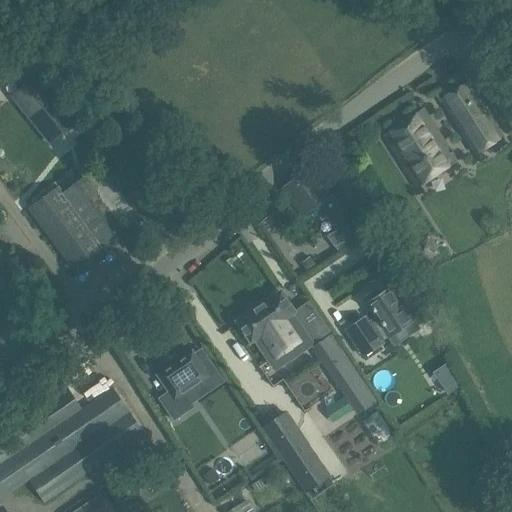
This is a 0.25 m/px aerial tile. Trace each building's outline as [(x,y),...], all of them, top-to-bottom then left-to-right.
[(39,78),(14,98),(32,120),(34,119),(38,124),(36,125),(52,145),(77,125),(39,78)] [(474,155),(504,137),(469,81),(440,99),(474,155)] [(416,188),(457,162),(424,110),(383,136),(416,188)] [(114,128),(110,122),(99,129),(103,135),(114,128)] [(60,190),(31,211),(79,275),(108,254),(103,248),(131,227),(124,217),(133,210),(99,165),(62,193),(60,190)] [(332,195),(310,168),(281,191),(303,217),(332,195)] [(324,233),(334,253),(349,245),(339,226),(324,233)] [(365,319),(347,331),(364,356),(382,344),(380,341),(388,335),(389,337),(401,328),(407,337),(418,329),(413,321),(421,315),(416,307),(417,306),(408,292),(398,299),(392,290),(380,297),(376,291),(364,299),(377,318),(369,324),(365,319)] [(281,293),(238,322),(251,342),(255,340),(270,362),(277,357),(282,365),(304,350),(299,342),(307,336),(292,315),(295,313),(281,293)] [(170,392),(160,399),(174,420),(193,407),(184,393),(208,377),(207,375),(214,370),(202,351),(194,356),(192,353),(159,376),(170,392)] [(448,395),(460,386),(445,364),(433,373),(448,395)] [(335,377),(353,397),(363,389),(345,369),(335,377)] [(379,447),(394,436),(378,412),(362,422),(379,447)] [(286,414),(264,429),(307,491),(328,476),(286,414)] [(272,481),(268,475),(253,485),(256,491),(272,481)]
